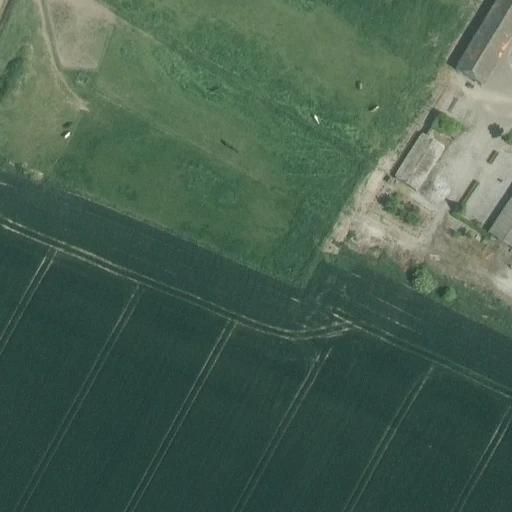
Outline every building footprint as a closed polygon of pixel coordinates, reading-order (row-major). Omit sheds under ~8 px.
[(511,0),(498,0),(483,25),(509,41),(511,35),(511,0)] [(509,41),(483,25),(465,56),(491,71),(509,41)] [(491,71),(465,56),(456,70),(482,86),(491,71)] [(482,86),(456,70),(445,89),(452,94),(469,104),(482,86)] [(452,94),(425,137),(442,147),(469,104),(452,94)] [(422,135),(395,179),(417,192),(444,148),(442,147),(425,137),(422,135)] [(511,161),(508,160),(505,161),(503,162),(502,165),(501,167),(502,170),(503,172),(506,173),(508,174),(511,173),(511,172),(511,161)] [(511,200),(489,234),(511,249),(511,200)]
